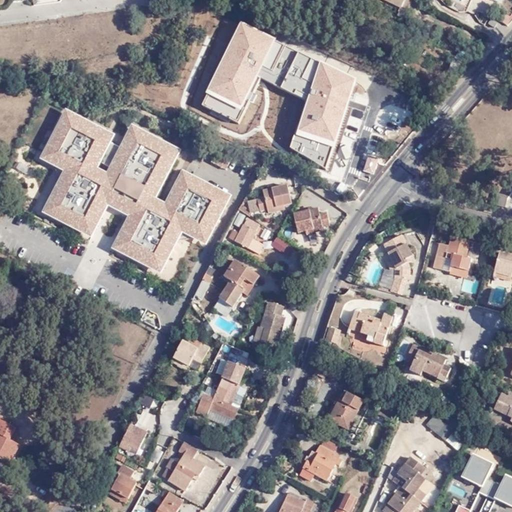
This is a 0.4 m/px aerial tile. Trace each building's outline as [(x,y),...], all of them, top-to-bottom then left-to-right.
[(375,0),(399,12),(404,0),(361,0),(360,2),(369,7),(373,0),(375,0)] [(412,1),(408,0),(404,0),(399,12),(405,15),(412,1)] [(494,22),(491,19),(486,23),(491,27),(494,22)] [(240,22),(201,106),(240,125),(261,79),(305,100),(289,148),(327,172),(355,80),(240,22)] [(91,233),(106,203),(127,214),(111,245),(161,270),(181,230),(206,243),(231,192),(182,167),(165,200),(156,195),(181,146),(131,121),(107,169),(97,164),(114,131),(64,106),(39,155),(62,167),(41,209),(91,233)] [(256,198),(257,199),(259,210),(259,211),(267,209),(285,204),(292,203),(287,184),(262,191),(263,196),(256,198)] [(259,210),(257,199),(246,201),(249,213),(259,210)] [(286,209),(285,204),(267,209),(267,213),(286,209)] [(250,214),(239,206),(237,209),(248,216),(250,214)] [(297,240),(302,238),(321,233),(328,231),(324,217),(319,218),(317,213),(291,221),(297,240)] [(250,237),(257,224),(245,215),(240,224),(235,222),(231,227),(238,231),(233,240),(241,245),(242,244),(246,236),(249,237),(250,237)] [(272,242),(287,257),(296,249),(280,233),(272,242)] [(321,233),(302,238),(303,242),(322,236),(321,233)] [(261,244),(250,237),(249,237),(246,236),(242,244),(257,252),(261,244)] [(470,264),(474,248),(454,243),(452,252),(441,250),(436,274),(446,277),(449,265),(455,267),(454,273),(472,277),(475,265),(470,264)] [(396,282),(394,289),(404,290),(407,290),(408,276),(404,272),(408,269),(407,267),(410,265),(397,245),(381,254),(396,282)] [(242,277),(252,284),(258,274),(232,258),(222,275),(229,279),(217,298),(231,306),(241,290),(242,288),(237,285),(242,277)] [(496,278),(511,281),(511,260),(501,258),(496,278)] [(215,269),(207,264),(192,292),(198,302),(215,269)] [(449,265),(446,277),(452,278),(454,273),(455,267),(449,265)] [(246,293),(252,284),(242,277),(237,285),(242,288),(241,290),(246,293)] [(511,288),(511,281),(496,278),(494,284),(511,288)] [(394,289),(391,303),(400,306),(404,290),(394,289)] [(231,306),(217,298),(211,307),(225,316),(231,306)] [(264,326),(260,342),(275,346),(285,315),(280,314),(284,304),(268,299),(260,325),(264,326)] [(376,340),(375,345),(384,348),(394,320),(384,317),(381,322),(362,315),(359,322),(354,321),(350,332),(370,338),(376,340)] [(255,340),(260,342),(264,326),(260,325),(255,340)] [(346,333),(332,328),(327,342),(332,344),(338,348),(346,333)] [(193,355),(201,359),(208,346),(200,342),(197,347),(181,340),(172,357),(187,365),(191,358),(193,355)] [(229,355),(232,347),(224,344),(221,352),(229,355)] [(431,361),(433,356),(415,348),(413,352),(431,361)] [(447,363),(433,356),(431,361),(413,352),(407,363),(415,367),(411,376),(420,382),(424,374),(445,384),(452,372),(443,368),(447,363)] [(187,365),(172,357),(170,361),(185,369),(187,365)] [(341,373),(328,365),(320,376),(326,379),(329,376),(337,381),(341,373)] [(228,384),(220,380),(210,400),(201,395),(193,412),(204,417),(208,409),(231,419),(235,410),(219,402),(228,384)] [(366,404),(350,394),(333,422),(351,431),(366,404)] [(144,405),(151,407),(154,398),(148,396),(144,405)] [(511,402),(505,399),(497,414),(511,421),(511,402)] [(399,409),(387,404),(381,416),(394,421),(399,409)] [(447,441),(455,431),(436,415),(428,425),(447,441)] [(0,455),(2,457),(12,438),(8,435),(13,423),(0,416),(0,455)] [(133,425),(128,423),(119,441),(128,445),(136,449),(146,432),(136,427),(132,433),(129,431),(133,425)] [(18,441),(12,438),(2,457),(7,459),(18,441)] [(339,448),(326,440),(323,447),(335,454),(339,448)] [(119,441),(117,445),(126,450),(128,445),(119,441)] [(191,458),(196,449),(182,442),(177,451),(183,454),(177,464),(173,471),(165,467),(160,476),(183,489),(192,473),(196,475),(202,465),(191,458)] [(335,454),(323,447),(322,446),(315,456),(316,457),(310,464),(309,462),(303,469),(304,470),(315,476),(325,482),(332,472),(341,458),(335,454)] [(170,459),(165,467),(173,471),(177,464),(170,459)] [(407,468),(422,479),(427,473),(413,462),(407,468)] [(110,488),(127,497),(135,482),(127,478),(132,470),(120,465),(116,472),(119,473),(110,488)] [(427,483),(422,479),(407,468),(396,486),(403,492),(390,509),(394,511),(417,511),(422,506),(414,500),(420,493),(427,483)] [(315,476),(304,470),(300,476),(312,483),(315,476)] [(336,475),(332,472),(325,482),(329,485),(336,475)] [(498,507),(500,504),(504,497),(510,487),(488,477),(473,506),(481,511),(484,507),(491,511),(496,505),(498,507)] [(277,485),(268,480),(263,487),(272,492),(277,485)] [(420,493),(424,497),(432,487),(427,483),(420,493)] [(124,502),(127,497),(110,488),(108,493),(124,502)] [(154,511),(173,511),(179,502),(166,494),(154,511)] [(314,511),(316,507),(305,501),(303,503),(289,496),(280,511),(301,511),(302,511),(303,511),(314,511)] [(350,511),(356,502),(348,497),(340,511),(338,511),(337,511),(350,511)] [(511,501),(504,497),(500,504),(509,509),(511,504),(511,501)]
